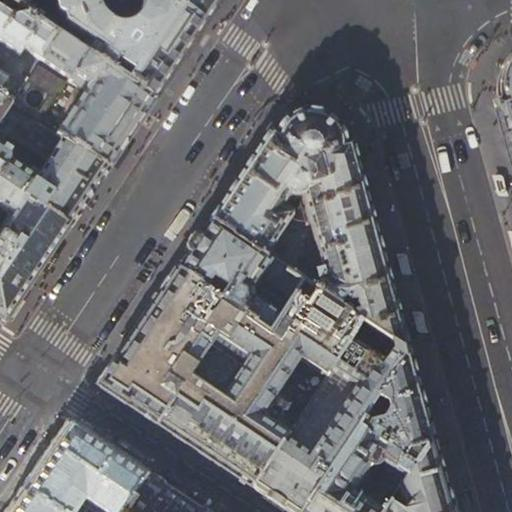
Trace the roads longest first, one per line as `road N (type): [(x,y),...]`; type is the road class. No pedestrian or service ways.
road 1 (tertiary): [(34,372),(257,57),(298,21)]
road 2 (secondary): [(416,95),(511,443)]
road 3 (residential): [(34,372),(240,511)]
road 4 (secondary): [(298,21),(416,95)]
